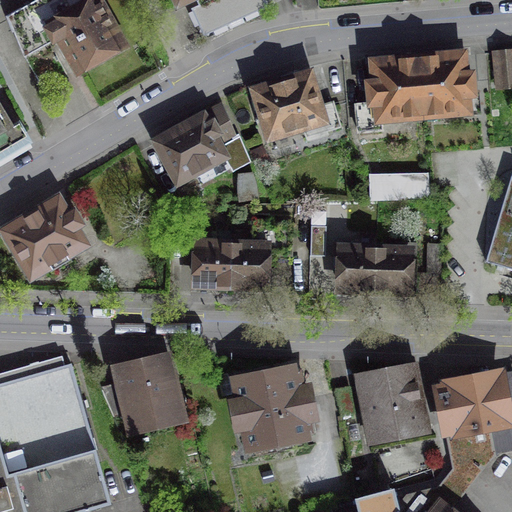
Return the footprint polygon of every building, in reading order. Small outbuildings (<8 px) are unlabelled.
[(52,24),(41,30),(53,53),(66,46),(81,77),(128,53),(100,0),(99,0),(90,5),(87,0),(83,0),(49,17),(52,24)] [(168,0),(173,11),(195,1),(198,8),(192,11),(203,36),(266,7),(262,0),(168,0)] [(416,60),(421,122),(471,118),(470,100),(477,100),(475,72),(469,73),(467,52),(435,55),(435,59),(416,60)] [(511,53),(493,55),(496,94),(511,92),(511,53)] [(421,122),(416,60),(393,62),(393,58),(367,61),(368,81),(363,81),(366,109),(371,109),(372,126),(421,122)] [(311,73),(247,93),(264,146),(339,123),(333,101),(321,104),(311,73)] [(202,113),(148,144),(173,189),(197,176),(201,184),(231,168),(233,172),(251,162),(240,137),(234,140),(231,136),(234,134),(222,107),(204,116),(202,113)] [(9,128),(0,112),(0,151),(21,138),(15,126),(9,128)] [(254,178),(238,178),(238,202),(255,202),(254,178)] [(427,179),(369,180),(370,206),(427,205),(427,179)] [(511,181),(508,181),(482,267),(511,276),(511,181)] [(87,250),(60,199),(0,231),(0,236),(26,283),(87,250)] [(326,231),(312,231),(311,261),(326,261),(326,231)] [(188,296),(228,296),(228,245),(189,244),(188,296)] [(269,245),(228,245),(228,296),(269,297),(269,245)] [(443,248),(428,248),(427,278),(442,278),(443,248)] [(335,297),(372,297),(372,250),(335,250),(335,297)] [(412,250),(372,250),(372,297),(412,297),(412,250)] [(163,364),(124,373),(128,390),(122,391),(121,385),(103,389),(114,417),(130,413),(133,424),(175,415),(163,364)] [(0,511),(78,511),(110,503),(70,365),(0,384),(0,511)] [(291,371),(237,382),(242,402),(234,403),(239,427),(246,426),(251,447),(305,436),(304,433),(315,431),(312,417),(313,417),(308,389),(296,392),(291,371)] [(366,379),(377,436),(419,428),(408,371),(366,379)] [(500,374),(446,385),(447,388),(437,390),(444,431),(445,431),(452,468),(449,471),(463,487),(482,471),(490,462),(494,458),(498,455),(498,452),(511,448),(511,418),(509,420),(500,374)] [(350,387),(336,390),(341,416),(355,413),(350,387)] [(368,511),(369,511),(367,511),(446,511),(440,507),(463,487),(449,471),(424,493),(416,484),(405,493),(395,510),(397,511),(368,511)]
